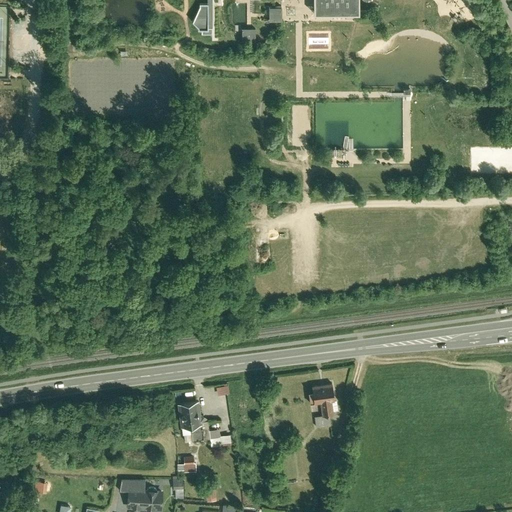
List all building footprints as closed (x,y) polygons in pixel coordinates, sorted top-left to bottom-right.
[(202,0),(202,1),(190,0),(190,21),(195,22),(195,30),(206,30),(206,0),(202,0)] [(368,12),(367,0),(318,0),(319,12),(355,11),(368,12)] [(282,5),(271,6),(272,18),(283,18),(285,18),(285,5),(282,5)] [(257,27),(243,27),(243,40),(257,40),(257,27)] [(330,149),(331,158),(346,157),(346,149),(330,149)] [(226,384),(214,386),(216,395),(228,392),(226,384)] [(330,384),(308,387),(312,417),(330,414),(328,402),(332,402),(330,384)] [(195,403),(176,405),(179,428),(180,428),(197,426),(197,423),(195,403)] [(197,426),(180,428),(182,443),(207,440),(205,422),(197,423),(197,426)] [(229,434),(218,434),(217,428),(207,429),(208,445),(229,444),(229,434)] [(192,461),(181,462),(182,471),(193,469),(192,461)] [(35,480),(33,491),(44,492),(46,482),(35,480)] [(128,490),(129,490),(130,481),(120,480),(120,489),(128,490)] [(181,492),(180,480),(170,480),(171,492),(181,492)] [(261,487),(251,488),(252,495),(262,495),(261,487)] [(214,503),(213,488),(203,489),(204,504),(214,503)] [(129,490),(128,490),(127,510),(159,511),(160,491),(129,490)]
